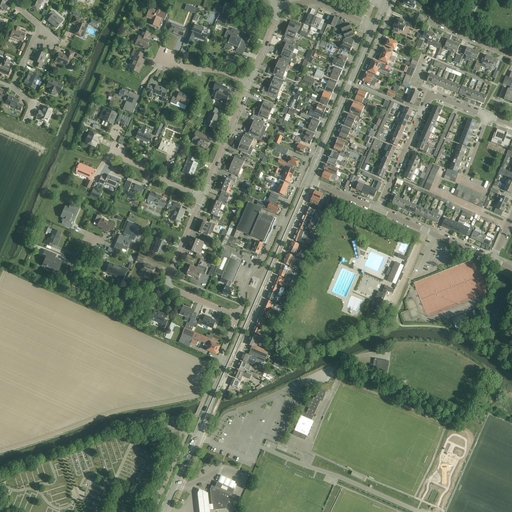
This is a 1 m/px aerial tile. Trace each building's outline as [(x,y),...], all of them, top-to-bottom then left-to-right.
[(0,0),(0,8),(6,11),(8,6),(5,5),(7,0),(0,0)] [(38,10),(40,5),(42,0),(33,0),(33,2),(32,2),(30,6),(38,10)] [(413,9),(416,4),(416,3),(417,3),(418,0),(416,0),(405,0),(406,1),(403,2),(404,4),(410,6),(409,7),(413,9)] [(164,21),(166,16),(167,14),(157,10),(156,11),(150,9),(146,18),(154,21),(152,26),(158,28),(161,19),(164,21)] [(306,24),(312,27),(315,19),(312,18),(315,10),(312,9),(306,24)] [(56,29),(60,25),(63,21),(52,11),(51,12),(47,16),(50,18),(47,21),(56,29)] [(423,16),(417,14),(414,20),(420,22),(423,16)] [(329,22),(328,25),(334,28),(334,29),(336,30),(340,28),(344,26),(343,24),(343,22),(337,20),(338,19),(332,16),(329,22)] [(82,37),(84,33),(87,25),(78,22),(79,19),(75,17),(74,19),(72,24),(76,26),(73,33),(82,37)] [(323,35),(328,25),(329,22),(319,18),(318,21),(315,19),(312,27),(317,29),(316,32),(323,35)] [(393,25),(393,26),(394,27),(394,28),(395,29),(394,31),(398,33),(399,30),(403,32),(405,26),(409,27),(410,24),(411,25),(411,23),(413,24),(414,20),(409,18),(408,22),(409,22),(408,24),(405,22),(405,21),(402,19),(401,21),(398,20),(396,24),(394,24),(393,25)] [(297,34),(301,25),(290,21),(288,27),(291,28),(289,31),(297,34)] [(182,37),(184,33),(186,29),(172,24),(169,32),(182,37)] [(204,41),(206,36),(201,34),(203,28),(194,24),(191,32),(192,32),(187,45),(191,46),(194,37),(204,41)] [(349,24),(344,26),(340,28),(343,34),(341,34),(342,38),(344,37),(345,39),(351,37),(354,35),(349,24)] [(13,29),(10,37),(22,42),(25,34),(18,31),(19,28),(15,27),(14,29),(13,29)] [(250,36),(243,33),(232,29),(231,32),(232,32),(230,38),(229,37),(225,48),(230,50),(232,45),(238,48),(236,53),(243,55),(247,45),(241,43),(244,34),(250,37),(250,36)] [(149,33),(144,32),(143,31),(140,37),(139,37),(135,45),(145,49),(149,41),(146,40),(149,33)] [(287,41),(297,45),(298,45),(299,43),(294,41),(295,38),(298,39),(299,38),(300,36),(297,34),(289,31),(288,34),(280,31),(279,34),(289,38),(287,41)] [(426,44),(430,45),(430,46),(431,44),(435,35),(429,32),(426,39),(428,40),(426,44)] [(435,35),(431,44),(433,45),(436,52),(435,54),(437,55),(440,48),(438,47),(438,45),(438,44),(441,37),(435,35)] [(346,52),(350,54),(353,47),(352,47),(354,41),(352,40),(351,37),(345,39),(344,40),(342,43),(343,43),(341,50),(344,51),(346,52)] [(287,41),(283,39),(281,45),(287,47),(286,50),(293,53),(297,45),(287,41)] [(386,46),(390,48),(391,48),(390,49),(394,51),(396,46),(402,49),(403,46),(405,47),(406,44),(401,42),(400,45),(388,40),(386,46)] [(448,40),(446,45),(445,47),(447,49),(447,50),(450,52),(454,43),(448,40)] [(334,47),(322,42),(320,46),(320,47),(326,50),(325,50),(331,53),(334,47)] [(460,45),(454,43),(450,52),(453,53),(454,51),(457,52),(460,45)] [(465,60),(469,62),(470,60),(473,51),(467,48),(464,55),(467,56),(465,60)] [(396,58),(397,54),(385,49),(382,55),(395,60),(396,58)] [(293,53),(286,50),(284,54),(277,51),(276,54),(282,56),(281,59),(279,58),(277,64),(280,65),(278,68),(286,72),(288,72),(289,70),(289,69),(287,68),(290,63),(295,65),(297,60),(295,59),(297,55),(293,53)] [(72,65),(69,63),(70,61),(71,61),(74,54),(68,51),(66,56),(59,53),(55,62),(70,68),(72,65)] [(143,55),(138,53),(133,51),(131,55),(134,56),(129,69),(137,73),(140,66),(141,66),(144,60),(141,59),(143,55)] [(473,51),(470,60),(473,61),(474,59),(476,60),(479,53),(473,51)] [(41,64),(43,60),(45,55),(38,52),(33,61),(37,63),(36,66),(40,68),(41,69),(43,65),(41,64)] [(348,58),(336,53),(334,53),(332,58),(333,58),(346,64),(348,58)] [(394,62),(395,60),(382,55),(379,61),(387,64),(389,60),(394,62)] [(479,72),(481,67),(488,70),(493,58),(487,56),(484,63),(483,63),(482,66),(479,64),(476,71),(479,72)] [(12,68),(9,67),(10,67),(10,66),(9,66),(9,65),(10,61),(4,58),(0,67),(0,66),(0,72),(8,76),(12,68)] [(328,63),(343,69),(346,64),(333,58),(332,61),(329,60),(328,63)] [(496,68),(497,66),(499,61),(493,58),(488,70),(491,71),(493,67),(496,68)] [(373,60),(371,66),(387,73),(388,71),(385,69),(387,66),(381,63),(378,62),(373,60)] [(342,71),(338,69),(330,65),(328,70),(340,76),(342,71)] [(371,66),(368,72),(376,75),(378,72),(386,75),(390,77),(390,75),(387,73),(371,66)] [(267,73),(283,80),(286,72),(278,68),(277,72),(269,69),(267,73)] [(326,76),(338,81),(340,76),(328,70),(327,73),(328,73),(326,76)] [(34,89),(35,86),(35,84),(40,86),(41,83),(39,82),(41,77),(30,72),(28,75),(29,75),(27,81),(25,80),(24,83),(27,85),(27,86),(34,90),(35,89),(34,89)] [(504,81),(503,84),(510,87),(509,90),(508,89),(506,95),(504,100),(511,103),(511,102),(511,72),(509,78),(506,77),(504,81)] [(367,73),(363,82),(364,82),(368,84),(370,85),(373,86),(374,87),(377,80),(376,80),(373,78),(374,76),(372,75),(367,73)] [(427,82),(433,84),(436,77),(430,74),(427,82)] [(315,81),(305,76),(303,80),(313,85),(315,81)] [(274,84),(273,87),(280,90),(284,81),(274,77),(272,83),(274,84)] [(433,84),(439,87),(442,79),(436,77),(433,84)] [(473,77),(472,79),(473,79),(469,88),(471,89),(474,79),(478,81),(479,79),(473,77)] [(337,83),(332,81),(327,79),(326,81),(329,82),(327,85),(335,88),(337,83)] [(442,79),(439,87),(446,89),(448,81),(442,79)] [(59,93),(61,88),(62,86),(49,80),(46,87),(50,88),(48,93),(54,96),(56,91),(59,93)] [(448,81),(446,89),(452,91),(454,84),(448,81)] [(322,89),(333,94),(335,88),(327,85),(321,82),(320,84),(324,85),(322,89)] [(215,100),(221,102),(225,104),(229,95),(222,93),(224,87),(216,84),(214,89),(218,91),(215,100)] [(461,86),(454,84),(452,91),(458,94),(461,86)] [(168,97),(165,95),(167,91),(156,86),(155,89),(147,86),(145,92),(147,93),(146,96),(151,98),(153,94),(162,98),(161,101),(166,103),(168,97)] [(262,94),(272,97),(277,99),(280,90),(273,87),(271,90),(264,87),(262,92),(263,92),(262,94)] [(462,87),(459,94),(465,97),(468,89),(462,87)] [(132,114),(138,101),(140,96),(122,89),(121,91),(120,91),(118,95),(123,97),(124,95),(128,97),(123,110),(132,114)] [(465,97),(472,99),(474,91),(468,89),(465,97)] [(364,98),(367,100),(370,94),(359,90),(357,95),(364,98)] [(397,93),(389,90),(387,95),(395,98),(397,93)] [(412,90),(410,96),(417,99),(419,93),(412,90)] [(322,97),(330,100),(332,95),(321,91),(320,93),(323,94),(322,97)] [(472,99),(478,101),(480,94),(474,91),(472,99)] [(187,106),(188,102),(190,97),(186,96),(179,93),(177,98),(173,96),(171,103),(176,105),(177,102),(187,106)] [(484,104),(486,99),(487,96),(480,94),(478,101),(484,104)] [(365,105),(366,103),(367,100),(364,98),(357,95),(355,101),(365,105)] [(9,96),(7,100),(5,104),(13,107),(13,108),(20,111),(23,106),(18,104),(19,101),(13,98),(9,96)] [(407,102),(409,103),(414,105),(417,99),(410,96),(407,102)] [(317,101),(327,106),(330,100),(322,97),(320,100),(318,99),(317,101)] [(264,107),(263,111),(271,114),(274,105),(264,101),(262,106),(264,107)] [(326,108),(322,106),(313,102),(312,105),(317,107),(316,109),(324,113),(326,108)] [(362,112),(363,109),(364,107),(354,102),(352,107),(362,112)] [(435,106),(432,113),(439,115),(442,109),(435,106)] [(39,119),(44,121),(48,123),(54,110),(44,107),(43,110),(43,111),(42,113),(39,111),(36,118),(39,119)] [(219,110),(212,107),(210,113),(211,113),(206,126),(214,129),(217,122),(218,123),(220,117),(216,115),(219,110)] [(360,117),(362,112),(352,107),(349,113),(360,117)] [(406,108),(403,114),(410,117),(413,111),(406,108)] [(322,118),(324,113),(316,109),(315,112),(309,110),(307,115),(310,116),(319,120),(320,118),(322,118)] [(100,118),(103,120),(103,121),(102,124),(103,126),(105,126),(106,126),(108,123),(112,125),(117,114),(108,110),(105,117),(101,115),(100,118)] [(268,120),(271,114),(263,111),(262,114),(254,111),(253,114),(268,120)] [(310,124),(318,127),(320,122),(309,117),(310,116),(307,115),(302,112),(300,116),(312,121),(310,124)] [(436,121),(439,115),(432,113),(430,119),(436,121)] [(407,123),(410,117),(403,114),(401,120),(407,123)] [(349,115),(346,120),(354,123),(355,120),(356,121),(359,122),(360,120),(349,115)] [(249,122),(252,124),(255,125),(254,128),(264,132),(266,128),(266,127),(264,126),(265,122),(263,121),(252,117),(249,122)] [(465,118),(464,121),(468,122),(466,125),(474,128),(476,122),(465,118)] [(434,127),(436,121),(430,119),(427,124),(434,127)] [(346,120),(344,125),(356,130),(358,125),(359,125),(359,124),(357,123),(356,124),(354,123),(346,120)] [(401,120),(398,126),(405,129),(407,123),(401,120)] [(157,129),(154,135),(157,137),(160,130),(161,129),(163,125),(159,123),(157,129)] [(305,128),(316,133),(318,127),(310,124),(309,127),(306,126),(305,128)] [(396,132),(402,135),(405,129),(398,126),(394,124),(392,130),(396,132)] [(425,130),(431,133),(434,127),(427,124),(425,130)] [(464,132),(472,134),(474,128),(466,125),(464,132)] [(150,140),(152,137),(150,136),(151,135),(148,134),(149,130),(142,127),(141,131),(139,130),(136,137),(141,140),(147,143),(149,140),(150,140)] [(341,132),(348,135),(350,132),(353,134),(354,131),(343,127),(341,132)] [(255,139),(256,136),(262,139),(264,132),(254,128),(252,131),(245,128),(244,131),(246,132),(245,135),(248,136),(254,139),(255,139)] [(494,133),(491,141),(496,143),(497,141),(503,143),(502,147),(508,149),(511,141),(505,138),(507,133),(497,129),(496,133),(494,133)] [(313,140),(315,134),(304,130),(302,135),(305,136),(313,140)] [(428,139),(431,133),(425,130),(422,136),(428,139)] [(210,142),(205,140),(203,139),(204,135),(196,132),(193,139),(199,141),(197,145),(207,149),(210,142)] [(339,137),(343,139),(351,143),(352,140),(347,138),(348,135),(341,132),(339,137)] [(396,132),(393,138),(400,141),(402,135),(396,132)] [(464,132),(462,138),(469,140),(472,134),(464,132)] [(102,138),(98,136),(90,133),(85,143),(95,147),(98,141),(101,142),(102,138)] [(243,144),(250,147),(254,139),(248,136),(245,135),(244,134),(241,140),(244,141),(243,144)] [(310,145),(313,140),(305,136),(303,139),(296,136),(294,141),(300,143),(301,141),(310,145)] [(426,145),(428,139),(422,136),(419,142),(426,145)] [(397,147),(400,141),(393,138),(390,144),(397,147)] [(459,144),(467,147),(469,140),(462,138),(459,144)] [(336,144),(343,148),(344,145),(348,147),(349,144),(345,142),(338,139),(336,144)] [(176,152),(178,148),(179,147),(163,140),(158,149),(163,151),(163,150),(171,154),(172,150),(176,152)] [(417,148),(423,151),(427,153),(429,147),(426,145),(419,142),(417,148)] [(296,151),(299,152),(303,154),(304,153),(305,152),(305,151),(306,148),(296,143),(295,146),(298,147),(296,151)] [(232,148),(248,154),(251,155),(254,149),(250,147),(243,144),(241,148),(234,145),(232,148)] [(333,150),(338,152),(341,153),(340,154),(344,155),(345,156),(345,155),(344,154),(346,149),(343,148),(336,144),(333,150)] [(466,148),(462,146),(459,145),(457,151),(464,154),(466,148)] [(387,152),(393,155),(396,149),(390,146),(387,152)] [(333,151),(330,157),(337,160),(339,156),(348,160),(349,157),(345,156),(344,155),(340,154),(340,155),(333,151)] [(454,158),(462,161),(464,154),(457,151),(454,158)] [(393,155),(387,152),(384,158),(391,161),(393,155)] [(242,168),(245,160),(235,155),(233,161),(235,162),(234,165),(242,168)] [(431,160),(429,166),(421,162),(420,165),(418,164),(421,158),(414,155),(411,161),(421,165),(428,168),(430,169),(433,161),(431,160)] [(195,158),(189,156),(183,172),(192,176),(194,172),(193,172),(196,164),(193,163),(195,158)] [(299,161),(295,159),(288,156),(286,159),(290,160),(288,163),(297,167),(299,161)] [(346,164),(337,160),(337,161),(330,158),(327,164),(334,167),(336,163),(341,165),(341,166),(345,167),(346,164)] [(382,164),(388,167),(391,161),(384,158),(382,164)] [(459,167),(462,161),(454,158),(452,164),(459,167)] [(409,167),(416,170),(416,168),(418,169),(419,169),(420,169),(421,165),(411,161),(409,167)] [(91,179),(92,175),(94,170),(79,164),(76,172),(91,179)] [(388,167),(382,164),(379,170),(386,172),(388,167)] [(457,173),(459,167),(452,164),(449,170),(453,171),(457,173)] [(238,177),(242,168),(234,165),(233,169),(225,166),(223,170),(238,177)] [(338,174),(337,173),(338,170),(327,165),(324,170),(332,174),(336,175),(337,176),(338,174)] [(406,172),(413,175),(416,170),(409,167),(406,172)] [(280,172),(292,177),(295,171),(287,168),(285,171),(281,169),(280,172)] [(376,176),(383,179),(386,172),(379,170),(376,176)] [(292,177),(280,172),(279,174),(281,175),(279,179),(290,183),(290,182),(291,182),(292,182),(292,181),(292,180),(291,180),(292,177)] [(329,181),(331,178),(334,180),(336,175),(332,174),(331,175),(324,172),(322,178),(329,181)] [(413,175),(406,172),(404,178),(411,181),(413,175)] [(116,189),(118,185),(120,180),(116,179),(115,180),(108,176),(106,179),(101,177),(99,183),(104,185),(105,184),(116,189)] [(235,183),(236,180),(234,179),(230,178),(230,177),(229,180),(220,176),(220,177),(223,178),(220,184),(218,183),(229,187),(231,181),(235,183)] [(362,192),(365,186),(366,183),(359,180),(360,178),(356,176),(355,179),(358,181),(357,184),(358,185),(356,189),(362,192)] [(142,184),(128,178),(124,187),(123,189),(123,190),(128,192),(132,183),(135,185),(133,191),(140,195),(143,197),(146,190),(143,189),(143,188),(141,187),(142,184)] [(375,190),(373,189),(371,188),(368,195),(374,197),(377,192),(378,192),(382,183),(381,183),(382,180),(376,178),(375,180),(377,181),(376,183),(378,183),(375,190)] [(289,185),(284,183),(275,179),(274,182),(267,179),(266,182),(287,191),(289,185)] [(284,196),(287,191),(266,182),(268,183),(267,185),(277,190),(276,193),(284,196)] [(224,192),(221,198),(228,200),(230,195),(226,193),(229,187),(218,183),(220,184),(218,190),(215,189),(224,192)] [(362,192),(368,195),(371,188),(365,186),(362,192)] [(90,195),(90,196),(98,199),(101,193),(93,189),(91,194),(90,195)] [(326,198),(325,200),(321,198),(323,194),(315,191),(313,197),(327,204),(327,203),(328,204),(330,199),(326,198)] [(153,205),(154,203),(158,204),(157,206),(163,208),(166,202),(161,199),(162,197),(151,192),(147,200),(146,202),(147,203),(148,204),(148,205),(149,205),(150,205),(151,206),(153,205)] [(497,198),(500,200),(499,203),(506,206),(509,200),(498,195),(497,198)] [(404,209),(407,201),(408,198),(405,196),(403,200),(401,199),(398,206),(404,209)] [(327,203),(327,204),(313,197),(310,203),(319,207),(321,203),(323,204),(323,205),(329,208),(330,205),(328,204),(327,203)] [(398,206),(401,199),(395,197),(392,204),(398,206)] [(212,204),(211,207),(220,211),(223,205),(226,206),(228,200),(221,198),(219,203),(215,201),(213,205),(212,204)] [(408,201),(407,201),(404,209),(409,211),(412,204),(414,201),(412,200),(409,199),(408,201)] [(279,207),(275,205),(270,203),(270,204),(267,202),(266,205),(269,207),(267,211),(276,215),(279,207)] [(80,208),(71,203),(70,205),(69,205),(68,207),(65,206),(60,218),(63,219),(62,221),(63,221),(62,224),(71,228),(80,208)] [(174,203),(172,207),(170,211),(174,213),(171,219),(179,222),(182,216),(184,212),(180,210),(181,206),(174,203)] [(237,230),(260,240),(264,242),(274,219),(260,213),(262,208),(251,204),(248,203),(237,230)] [(503,212),(506,206),(499,203),(498,204),(496,209),(503,212)] [(409,211),(415,214),(418,207),(412,204),(409,211)] [(424,209),(421,216),(426,219),(429,212),(426,210),(428,206),(425,205),(424,209)] [(213,218),(218,220),(219,221),(221,218),(218,217),(220,211),(211,207),(210,209),(211,210),(210,214),(214,215),(213,218)] [(311,211),(312,209),(308,207),(305,214),(312,217),(314,212),(311,211)] [(415,214),(421,216),(424,209),(418,207),(415,214)] [(432,213),(429,212),(426,219),(432,221),(435,214),(436,211),(433,209),(432,213)] [(439,212),(436,211),(435,214),(432,221),(438,224),(441,217),(438,215),(439,212)] [(113,231),(115,226),(115,225),(101,219),(102,217),(97,215),(94,223),(98,225),(97,227),(104,229),(104,230),(108,232),(109,229),(113,231)] [(304,215),(301,221),(310,225),(313,218),(304,215)] [(478,225),(478,223),(476,223),(477,219),(472,218),(470,227),(474,227),(475,225),(478,225)] [(442,226),(448,229),(451,221),(445,219),(442,226)] [(460,234),(463,227),(465,222),(459,219),(457,224),(454,231),(460,234)] [(200,226),(213,231),(215,225),(217,225),(218,223),(215,222),(211,220),(209,224),(202,221),(200,226)] [(454,231),(457,224),(451,221),(448,229),(454,231)] [(119,235),(113,249),(114,250),(118,251),(121,253),(122,249),(126,251),(129,245),(130,246),(132,241),(134,241),(137,233),(130,230),(133,223),(128,222),(123,234),(125,235),(124,237),(119,235)] [(318,234),(314,232),(315,231),(308,228),(309,226),(301,222),(298,229),(307,233),(314,236),(314,235),(317,237),(318,234)] [(203,238),(211,241),(212,239),(207,237),(210,231),(213,232),(213,231),(200,226),(197,232),(205,235),(203,238)] [(463,227),(460,234),(466,237),(469,229),(463,227)] [(471,239),(477,241),(480,234),(483,228),(480,227),(478,233),(474,231),(471,239)] [(227,234),(236,238),(237,239),(239,232),(229,228),(227,234)] [(44,244),(45,244),(52,247),(53,244),(57,246),(60,240),(58,240),(61,233),(53,230),(48,242),(46,241),(44,244)] [(312,241),(314,236),(307,233),(306,236),(303,235),(304,232),(298,230),(296,235),(305,239),(306,240),(314,243),(314,242),(312,241)] [(223,243),(230,246),(233,247),(236,238),(227,234),(223,243)] [(477,241),(483,244),(486,237),(480,234),(477,241)] [(489,247),(494,236),(491,235),(490,238),(486,237),(483,244),(489,247)] [(153,251),(156,253),(161,255),(164,248),(164,249),(166,244),(162,242),(164,239),(157,236),(156,240),(158,240),(153,251)] [(211,241),(203,238),(202,242),(194,239),(192,245),(203,249),(205,243),(209,244),(211,241)] [(300,251),(301,251),(304,253),(306,250),(298,247),(299,245),(293,242),(290,247),(300,251)] [(256,257),(258,254),(259,255),(261,249),(249,244),(247,249),(252,252),(251,254),(256,257)] [(200,256),(203,249),(192,245),(190,250),(197,253),(196,257),(206,261),(207,258),(200,256)] [(241,264),(236,262),(230,259),(233,254),(225,250),(215,273),(222,276),(220,281),(227,284),(225,290),(223,294),(227,296),(227,294),(231,296),(234,290),(230,288),(232,283),(233,283),(241,264)] [(52,269),(51,270),(56,272),(59,265),(60,265),(61,262),(54,259),(55,255),(45,251),(44,255),(47,257),(45,261),(46,261),(45,266),(52,269)] [(294,256),(292,255),(287,253),(285,258),(296,263),(297,260),(293,258),(294,256)] [(143,263),(145,257),(139,255),(137,261),(143,263)] [(301,265),(297,263),(296,263),(285,258),(283,263),(290,266),(291,264),(299,268),(301,265)] [(387,281),(395,285),(393,288),(395,289),(399,280),(401,281),(404,274),(402,274),(407,263),(405,262),(403,266),(395,262),(392,269),(389,268),(386,275),(389,276),(387,281)] [(122,280),(124,276),(127,270),(122,268),(121,269),(114,266),(114,265),(110,263),(106,272),(118,278),(117,278),(122,280)] [(144,264),(142,268),(140,273),(144,274),(145,273),(152,276),(155,269),(144,264)] [(190,269),(187,276),(192,278),(197,268),(190,265),(189,268),(190,269)] [(197,268),(192,278),(198,281),(201,274),(205,275),(207,270),(207,269),(198,265),(197,268)] [(280,270),(291,275),(292,275),(293,273),(288,270),(289,268),(282,265),(280,270)] [(291,275),(280,270),(278,275),(285,278),(286,276),(293,279),(294,276),(292,275),(291,275)] [(285,279),(282,278),(278,276),(274,283),(281,286),(285,279)] [(274,284),(271,291),(276,293),(278,294),(278,295),(281,297),(285,289),(284,288),(281,287),(279,286),(274,284)] [(374,301),(377,302),(382,304),(387,291),(393,294),(395,290),(385,286),(382,293),(378,292),(374,301)] [(271,292),(267,299),(272,301),(274,302),(276,303),(278,298),(280,299),(281,297),(278,295),(275,294),(271,292)] [(264,307),(268,309),(271,311),(274,303),(267,300),(264,307)] [(182,311),(181,314),(191,318),(189,323),(187,322),(185,328),(192,331),(194,324),(195,322),(197,317),(196,317),(197,314),(194,313),(194,312),(189,309),(184,306),(182,311)] [(271,311),(268,310),(263,308),(260,316),(267,319),(271,311)] [(151,319),(155,321),(161,324),(161,326),(164,327),(167,321),(164,320),(166,315),(160,313),(159,314),(154,312),(151,319)] [(470,325),(476,322),(472,312),(466,314),(452,319),(456,330),(470,325)] [(197,317),(195,322),(198,323),(198,324),(201,325),(202,324),(208,327),(213,329),(216,321),(210,318),(210,317),(206,315),(204,319),(201,318),(200,319),(197,317)] [(267,320),(264,319),(260,317),(257,324),(264,327),(267,320)] [(253,332),(258,334),(260,335),(263,328),(256,325),(253,332)] [(183,333),(178,343),(184,345),(186,340),(197,345),(199,340),(210,345),(207,350),(217,354),(218,354),(219,352),(218,351),(220,347),(211,343),(213,340),(192,331),(185,328),(183,333)] [(250,351),(254,352),(266,357),(269,352),(257,346),(261,338),(252,334),(248,345),(252,347),(250,351)] [(249,355),(244,353),(241,360),(249,364),(254,366),(257,359),(265,362),(266,359),(261,357),(261,356),(250,351),(249,355)] [(383,360),(374,359),(373,365),(370,364),(369,370),(381,372),(383,360)] [(244,372),(246,369),(249,370),(251,366),(245,363),(240,361),(237,369),(244,372)] [(250,380),(250,379),(251,380),(252,377),(246,374),(237,370),(234,377),(241,380),(242,377),(250,380)] [(241,382),(238,380),(233,378),(230,385),(238,389),(241,382)] [(307,413),(303,412),(293,435),(303,439),(305,435),(307,436),(314,421),(312,421),(321,401),(322,402),(326,394),(319,391),(316,398),(314,397),(308,410),(307,413)] [(163,430),(167,431),(171,433),(175,425),(167,422),(163,430)] [(225,509),(232,494),(234,490),(232,489),(235,483),(220,476),(217,482),(215,487),(211,486),(210,490),(210,493),(212,511),(225,509)] [(209,511),(209,509),(207,492),(199,488),(196,493),(198,511),(209,511)]
